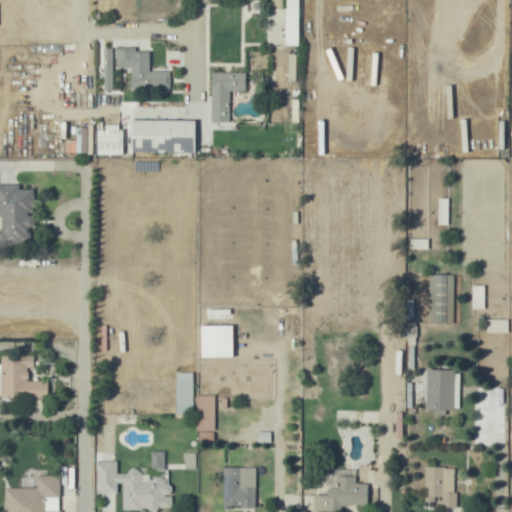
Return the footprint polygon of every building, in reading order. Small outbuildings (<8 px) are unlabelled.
[(299,43),(286,43),(285,10),(299,10),(299,43)] [(135,45),(135,49),(150,49),(150,70),(170,70),(170,87),(130,87),(130,70),(131,70),(131,64),(116,64),(116,45),(135,45)] [(103,51),(102,90),(111,90),(112,51),(103,51)] [(230,120),(212,120),(211,70),(219,70),(229,70),(246,69),(246,90),(230,90),(230,120)] [(195,150),(132,151),(132,118),(195,117),(195,150)] [(65,153),(91,153),(91,127),(75,126),(75,140),(65,140),(65,153)] [(122,141),(97,142),(97,128),(122,128),(122,141)] [(0,182),(18,182),(18,187),(34,187),(34,211),(26,211),(26,213),(32,215),(34,219),(34,223),(31,226),(31,227),(31,240),(21,240),(21,243),(0,243),(0,230),(1,230),(0,213),(0,182)] [(455,323),(430,324),(430,273),(454,273),(455,323)] [(486,332),(507,332),(507,319),(486,319),(486,332)] [(233,356),(201,357),(201,325),(232,324),(233,356)] [(26,368),(27,381),(47,381),(47,397),(14,398),(15,402),(3,402),(3,398),(0,398),(0,355),(34,355),(34,368),(26,368)] [(175,415),(175,369),(192,369),(193,414),(175,415)] [(455,369),(455,375),(460,375),(461,397),(455,398),(455,410),(427,410),(427,397),(417,397),(417,387),(427,387),(427,369),(455,369)] [(215,430),(199,430),(199,395),(214,395),(215,430)] [(213,443),(200,443),(200,433),(213,433),(213,443)] [(165,469),(152,469),(151,452),(165,452),(165,469)] [(117,462),(117,473),(129,473),(131,469),(136,470),(139,471),(140,474),(145,474),(145,478),(164,478),(164,485),(165,485),(170,486),(171,488),(171,492),(169,495),(167,496),(172,496),(172,508),(157,508),(157,511),(148,511),(148,507),(141,507),(141,509),(122,509),(122,498),(137,497),(137,490),(124,490),(124,484),(117,484),(117,495),(99,496),(98,462),(117,462)] [(445,465),(445,469),(456,469),(456,492),(457,492),(457,508),(442,508),(442,497),(438,497),(438,503),(425,503),(425,466),(430,466),(430,465),(445,465)] [(244,467),(244,477),(254,477),(254,488),(256,488),(256,508),(223,508),(223,489),(224,489),(224,467),(244,467)] [(46,497),(46,510),(60,510),(60,511),(3,511),(3,488),(36,488),(35,476),(59,476),(59,497),(46,497)] [(355,476),(355,484),(369,483),(369,506),(336,506),(336,511),(313,511),(313,496),(329,496),(329,489),(335,489),(335,484),(338,484),(338,477),(355,476)]
